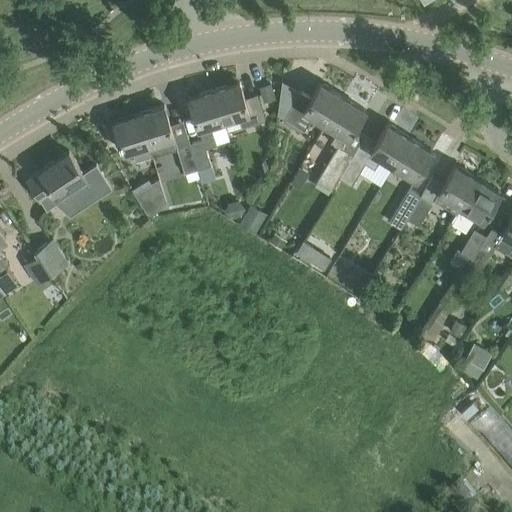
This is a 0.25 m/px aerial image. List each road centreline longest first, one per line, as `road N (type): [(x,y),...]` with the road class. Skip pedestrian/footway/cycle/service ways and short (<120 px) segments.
road 1 (secondary): [(228,37),(342,30),(493,59)]
road 2 (secondary): [(0,138),(100,77),(228,37)]
